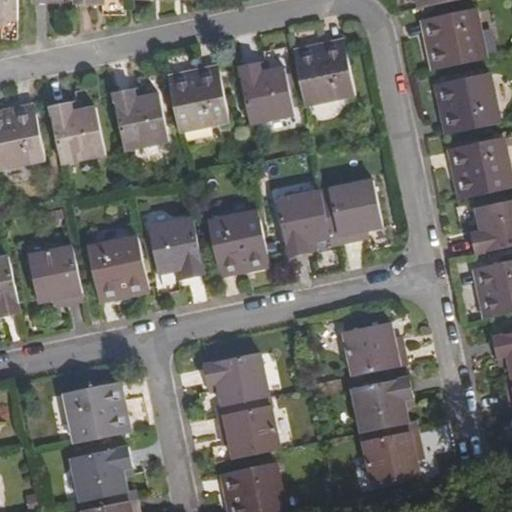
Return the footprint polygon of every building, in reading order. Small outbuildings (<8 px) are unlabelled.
[(423,0),(425,8),(463,0),(423,0)] [(434,53),(437,71),(493,59),(482,10),(436,17),(444,51),(434,53)] [(294,56),(306,110),(357,99),(348,55),(313,62),(311,53),(294,56)] [(238,72),(250,128),(293,119),(284,72),(261,76),(259,67),(238,72)] [(458,133),(505,124),(495,74),(442,85),(445,98),(450,97),(458,133)] [(182,78),(168,81),(180,135),(228,124),(219,79),(184,86),(182,78)] [(113,99),(125,154),(168,145),(158,98),(134,104),(132,95),(113,99)] [(48,107),(60,161),(104,152),(95,107),(70,112),(68,102),(48,107)] [(0,110),(0,167),(45,158),(36,114),(4,121),(1,110),(0,110)] [(461,179),(464,199),(511,190),(511,161),(507,139),(462,148),(468,178),(461,179)] [(374,186),(320,198),(324,220),(335,219),(341,246),(361,242),(361,237),(384,232),(374,186)] [(331,248),(341,246),(335,219),(324,220),(320,198),(278,207),(288,262),(308,258),(306,248),(329,242),(331,248)] [(479,255),(511,247),(511,200),(479,207),(485,233),(475,235),(479,255)] [(269,265),(258,210),(210,220),(219,265),(250,259),(252,268),(269,265)] [(183,278),(204,274),(192,218),(150,228),(159,273),(181,269),(183,278)] [(131,292),(149,289),(138,235),(89,246),(99,291),(129,285),(131,292)] [(64,302),(84,298),(72,244),(30,254),(38,296),(62,291),(64,302)] [(0,313),(19,310),(7,254),(0,255),(0,313)] [(481,302),(484,320),(511,314),(511,262),(484,268),(491,299),(481,302)] [(347,331),(356,376),(410,365),(406,343),(399,344),(394,321),(347,331)] [(511,333),(496,336),(500,356),(509,354),(511,366),(511,379),(509,380),(511,389),(511,333)] [(241,402),(271,395),(262,350),(204,362),(208,381),(219,379),(224,404),(217,406),(219,417),(243,412),(241,402)] [(356,391),(365,434),(390,429),(392,438),(420,432),(417,422),(410,423),(405,401),(415,398),(411,379),(356,391)] [(76,445),(130,433),(127,415),(117,417),(110,383),(64,392),(76,445)] [(236,461),(283,451),(271,395),(241,402),(243,412),(219,417),(223,436),(231,435),(236,461)] [(425,451),(420,432),(392,438),(390,429),(365,434),(376,488),(423,478),(417,453),(425,451)] [(110,505),(134,501),(132,489),(125,491),(120,466),(131,464),(127,445),(71,457),(81,502),(108,497),(110,505)] [(285,511),(276,468),(232,476),(238,507),(228,509),(228,511),(285,511)] [(108,497),(81,502),(82,511),(136,511),(134,501),(110,505),(108,497)]
